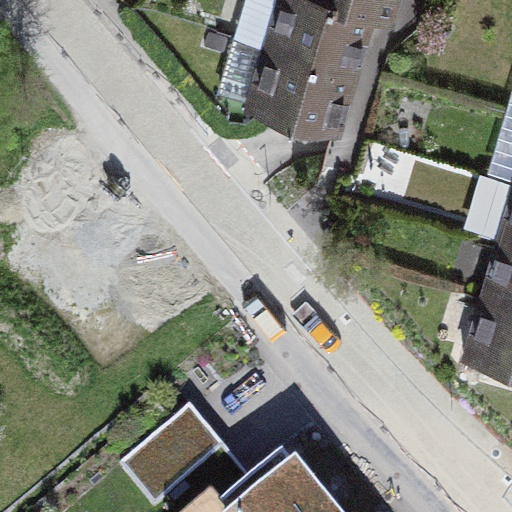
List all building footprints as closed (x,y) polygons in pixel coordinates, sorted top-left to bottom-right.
[(282,0),(269,45),(352,69),(369,12),(327,0),(282,0)] [(327,0),(369,12),(387,18),(392,0),(327,0)] [(352,69),(269,45),(252,104),(334,128),(352,69)] [(0,225),(22,152),(0,145),(0,225)] [(511,208),(503,239),(511,242),(511,208)] [(485,297),(511,304),(511,242),(503,239),(485,297)] [(511,304),(485,297),(468,355),(511,368),(511,304)] [(195,508),(189,511),(321,511),(277,459),(249,482),(187,409),(122,463),(152,499),(173,481),(195,508)]
